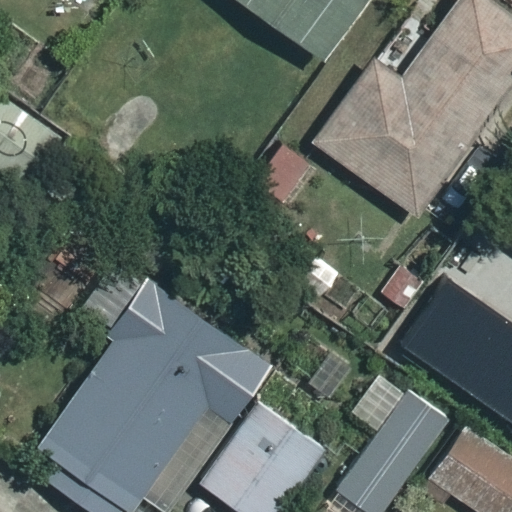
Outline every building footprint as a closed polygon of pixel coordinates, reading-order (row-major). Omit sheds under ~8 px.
[(340,0),(235,0),(306,49),(340,0)] [(511,51),(511,16),(488,0),(435,0),(415,29),(386,9),(300,135),(404,207),(511,51)] [(511,218),(501,234),(511,241),(511,218)] [(153,502),(248,364),(129,282),(13,451),(101,511),(113,511),(131,487),(153,502)] [(432,417),(391,389),(327,484),(368,511),(432,417)] [(264,511),(313,438),(246,394),(191,480),(239,511),(264,511)] [(489,511),(511,479),(511,460),(455,420),(419,470),(478,511),(489,511)]
